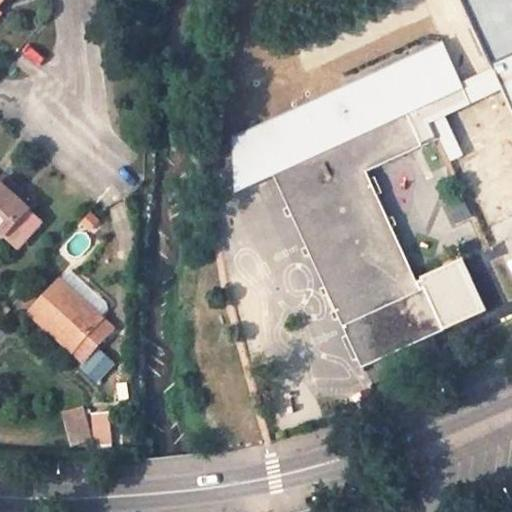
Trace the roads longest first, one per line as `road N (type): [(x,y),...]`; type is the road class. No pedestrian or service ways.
road 1 (secondary): [(0,493),(137,494),(275,476),(511,390)]
road 2 (residential): [(91,165),(68,0)]
